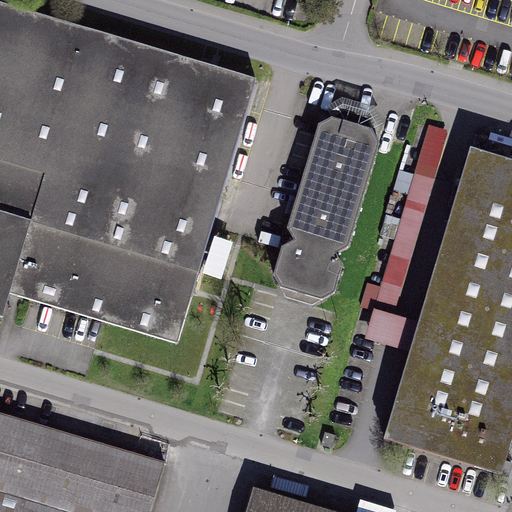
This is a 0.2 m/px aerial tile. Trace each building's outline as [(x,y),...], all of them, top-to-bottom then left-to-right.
[(175,347),(256,84),(0,5),(0,319),(1,320),(9,296),(175,347)] [(384,137),(323,119),(273,286),(334,304),(384,137)] [(427,129),(426,153),(443,154),(445,130),(427,129)] [(511,446),(511,163),(474,151),(385,441),(503,477),(511,446)] [(0,511),(154,511),(168,465),(0,415),(0,511)] [(331,511),(255,488),(247,511),(331,511)]
